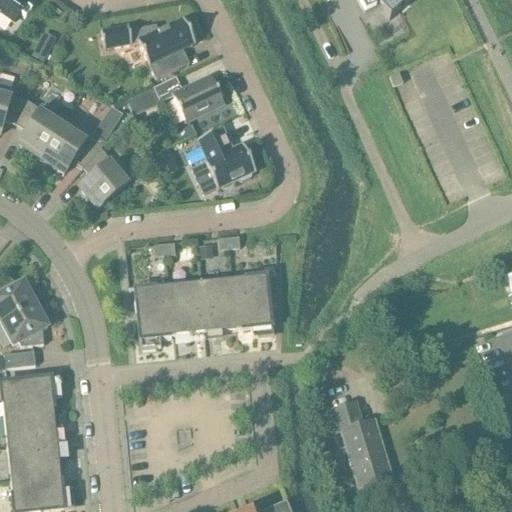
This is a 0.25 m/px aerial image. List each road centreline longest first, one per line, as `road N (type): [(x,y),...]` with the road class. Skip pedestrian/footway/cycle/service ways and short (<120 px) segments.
road 1 (residential): [(205,0),(288,177),(285,196),(258,215),(115,232),(65,258)]
road 2 (residential): [(186,511),(269,472),(259,365),(102,381)]
road 3 (unclassified): [(356,305),(416,255),(511,207)]
road 4 (tertiary): [(115,511),(102,381)]
road 5 (tertiary): [(102,381),(88,312),(65,258)]
